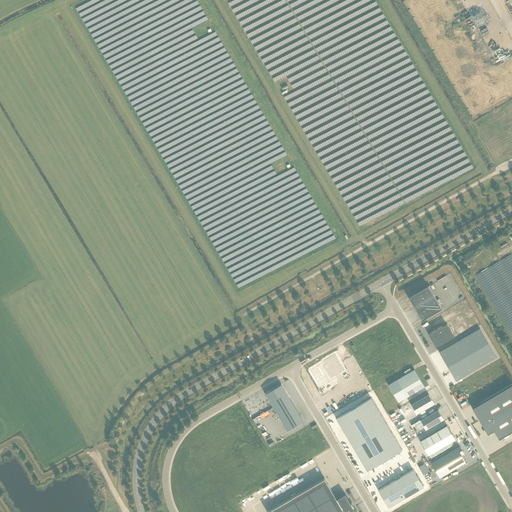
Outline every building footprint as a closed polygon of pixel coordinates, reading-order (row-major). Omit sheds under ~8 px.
[(493,142),(493,144),(488,147),(492,154),(498,151),(500,155),(511,148),(511,136),(510,132),(493,142)] [(428,286),(408,297),(410,299),(417,312),(422,320),(423,319),(441,308),(428,286)] [(382,328),(368,336),(376,351),(396,340),(390,329),(390,328),(387,323),(381,326),(382,328)] [(428,333),(436,347),(453,337),(446,323),(428,333)] [(480,328),(439,352),(456,381),(497,357),(480,328)] [(311,370),(310,372),(319,388),(346,373),(336,356),(311,370)] [(424,386),(414,369),(388,384),(398,402),(424,386)] [(511,383),(472,407),(488,434),(494,430),(496,429),(501,437),(511,430),(511,383)] [(281,384),(265,393),(287,430),(303,420),(281,384)] [(429,394),(411,404),(416,413),(434,403),(429,394)] [(402,449),(371,398),(337,418),(367,470),(402,449)] [(420,420),(425,429),(443,419),(437,410),(420,420)] [(447,425),(420,441),(428,455),(456,439),(447,425)] [(464,453),(460,446),(431,462),(440,477),(466,462),(461,455),(464,453)] [(413,469),(378,490),(389,507),(423,486),(413,469)] [(351,504),(345,494),(337,499),(324,478),(267,511),(355,511),(353,507),(354,507),(353,507),(351,504),(352,504),(351,503),(351,504)]
